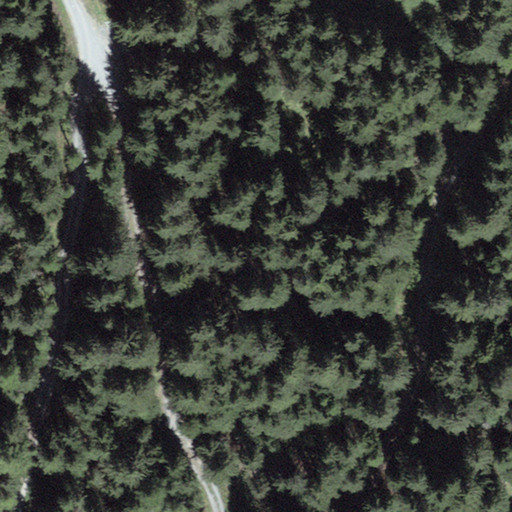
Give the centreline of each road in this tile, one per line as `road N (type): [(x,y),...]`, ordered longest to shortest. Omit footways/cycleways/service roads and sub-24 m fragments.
road 1 (track): [(214,511),(163,351),(121,95),(88,52)]
road 2 (track): [(511,76),(488,128),(448,173),(413,408),(348,497),(346,511)]
road 3 (track): [(88,52),(66,269),(18,511)]
